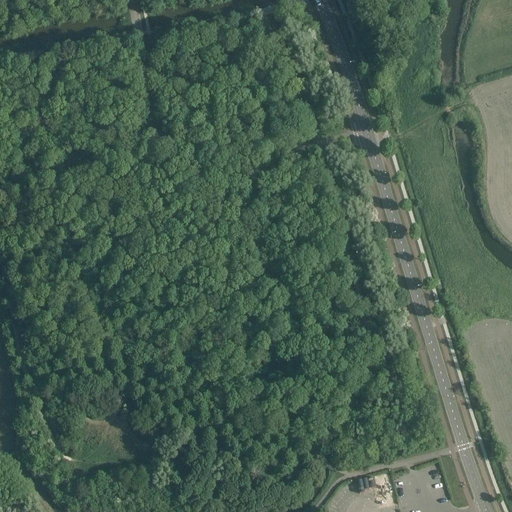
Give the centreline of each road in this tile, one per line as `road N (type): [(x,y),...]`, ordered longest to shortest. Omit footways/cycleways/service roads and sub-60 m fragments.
road 1 (tertiary): [(486,511),(364,134)]
road 2 (unclassified): [(364,134),(274,159),(153,146)]
road 3 (unclassified): [(0,120),(153,146)]
road 4 (unclassified): [(153,146),(131,0)]
road 5 (tertiary): [(364,134),(317,0)]
